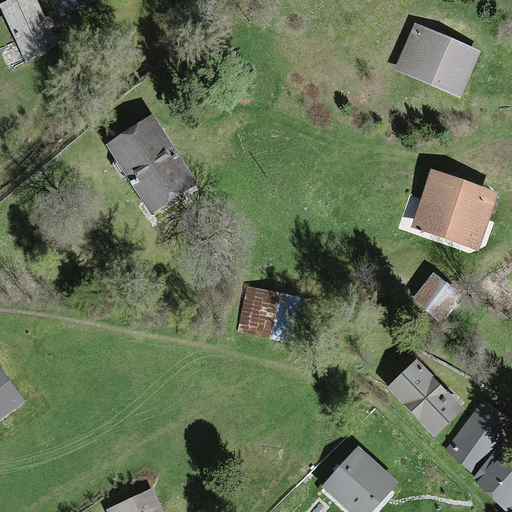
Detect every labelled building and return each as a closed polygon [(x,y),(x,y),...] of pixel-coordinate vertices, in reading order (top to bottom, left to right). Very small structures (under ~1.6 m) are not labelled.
[(33,0),(29,0),(1,14),(26,68),(59,53),(33,0)] [(95,0),(50,0),(70,40),(106,23),(95,0)] [(482,54),(415,26),(396,73),(462,101),(482,54)] [(153,118),(106,149),(158,228),(204,197),(153,118)] [(500,197),(434,174),(414,232),(481,255),(500,197)] [(462,296),(434,276),(410,309),(438,329),(462,296)] [(300,300),(245,292),(238,337),(293,345),(300,300)] [(417,363),(388,390),(437,439),(465,411),(417,363)] [(0,364),(0,418),(26,399),(0,364)] [(498,451),(466,425),(443,454),(474,479),(498,451)] [(375,511),(402,483),(361,446),(322,488),(347,511),(375,511)] [(511,511),(511,462),(505,456),(476,485),(503,511),(511,511)] [(160,511),(150,492),(110,511),(160,511)]
